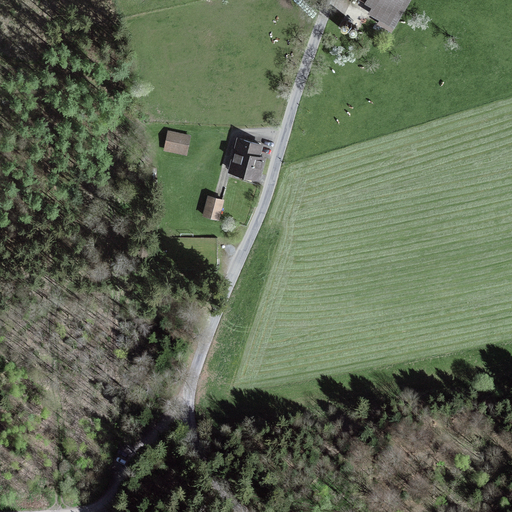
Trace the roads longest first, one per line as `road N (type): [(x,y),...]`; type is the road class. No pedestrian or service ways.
road 1 (tertiary): [(330,0),(265,202),(188,397),(200,457),(241,511)]
road 2 (track): [(188,397),(104,506)]
